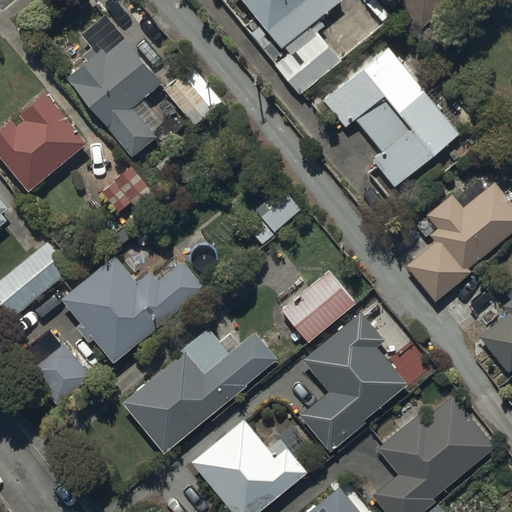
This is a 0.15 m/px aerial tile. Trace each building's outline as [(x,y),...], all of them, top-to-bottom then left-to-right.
[(330,0),(249,0),(278,36),(280,34),(290,46),(276,58),(302,91),(342,59),(313,22),(322,16),(317,10),(330,0)] [(403,0),(421,21),(447,0),(403,0)] [(160,73),(103,6),(79,26),(90,39),(80,48),(83,52),(64,67),(107,117),(105,119),(131,149),(156,127),(147,117),(157,108),(141,89),(160,73)] [(458,126),(387,40),(322,92),(344,119),(354,112),(382,146),(371,154),(392,180),(458,126)] [(219,96),(190,61),(163,84),(192,119),(219,96)] [(84,135),(44,84),(17,105),(22,111),(13,117),(9,112),(0,118),(0,147),(26,181),(84,135)] [(159,194),(129,158),(98,184),(115,204),(110,208),(123,224),(159,194)] [(511,222),(511,198),(492,175),(461,201),(450,188),(427,208),(437,221),(429,227),(434,233),(404,259),(434,294),(469,264),(466,261),(511,222)] [(299,202),(287,188),(261,210),(273,224),(299,202)] [(68,264),(44,236),(0,273),(0,293),(14,310),(68,264)] [(203,279),(181,251),(156,272),(148,262),(136,273),(113,245),(59,290),(80,315),(75,319),(87,334),(92,330),(112,354),(203,279)] [(343,283),(327,264),(267,313),(293,345),(371,282),(361,269),(343,283)] [(511,267),(497,279),(509,293),(501,300),(507,307),(478,331),(507,366),(511,362),(511,267)] [(383,334),(360,305),(300,352),(326,384),(299,406),(329,444),(364,416),(360,412),(405,377),(376,340),(383,334)] [(275,349),(252,323),(228,344),(207,319),(120,394),(164,445),(275,349)] [(90,371),(61,336),(27,364),(42,382),(39,385),(52,401),(90,371)] [(493,439),(451,389),(426,410),(421,404),(377,441),(398,466),(371,488),(390,511),(412,511),(435,494),(431,489),(493,439)] [(275,448),(241,409),(190,453),(242,511),(247,511),(305,462),(285,439),(275,448)] [(363,510),(336,477),(293,511),(375,511),(369,504),(363,510)] [(448,511),(436,497),(418,511),(448,511)]
